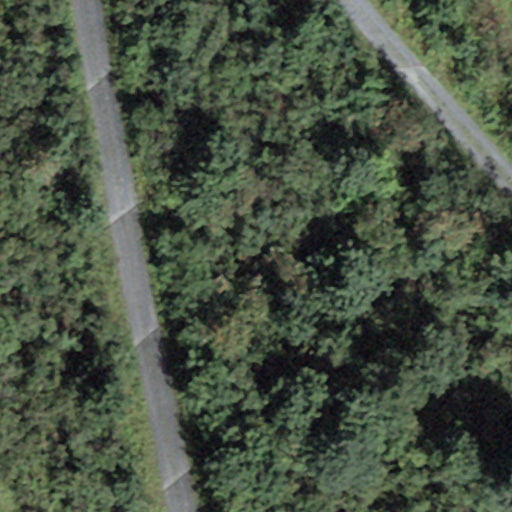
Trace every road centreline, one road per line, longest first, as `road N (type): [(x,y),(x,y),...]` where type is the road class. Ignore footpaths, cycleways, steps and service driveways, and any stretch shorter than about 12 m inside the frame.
road 1 (track): [(178,511),(90,0)]
road 2 (track): [(352,0),(511,172)]
